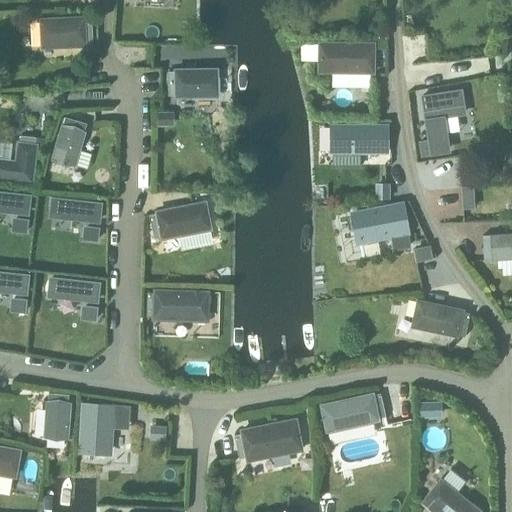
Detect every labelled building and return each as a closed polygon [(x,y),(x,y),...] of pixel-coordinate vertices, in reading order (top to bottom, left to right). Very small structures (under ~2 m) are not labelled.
[(89,22),(89,18),(42,20),(44,52),(90,50),(89,46),(95,46),(95,21),(89,22)] [(378,77),(379,44),(321,44),(321,76),(378,77)] [(174,71),(168,71),(169,96),(174,95),(175,99),(219,98),(219,68),(174,68),(174,70),(174,71)] [(427,140),(418,141),(420,157),(430,156),(451,152),(445,118),(445,116),(465,113),(464,105),(462,90),(461,87),(421,94),(420,94),(421,100),(422,106),(424,119),(427,140)] [(157,127),(170,127),(170,111),(157,111),(157,127)] [(62,124),(51,159),(63,166),(76,166),(77,165),(88,168),(92,153),(81,150),(87,131),(85,131),(88,123),(66,116),(64,124),(62,124)] [(389,123),(329,123),(329,154),(347,154),(386,154),(389,154),(389,141),(389,136),(389,123)] [(37,146),(38,140),(23,138),(22,144),(20,144),(18,163),(0,161),(0,182),(35,186),(39,146),(37,146)] [(390,187),(376,187),(376,202),(389,202),(390,187)] [(0,190),(0,212),(28,216),(31,194),(0,190)] [(100,224),(102,202),(50,197),(48,218),(100,224)] [(162,237),(214,227),(208,197),(156,206),(157,210),(150,211),(155,235),(161,234),(162,237)] [(360,209),(349,211),(356,245),(392,238),(394,251),(411,247),(409,235),(410,235),(409,230),(406,214),(404,201),(362,209),(360,209)] [(15,218),(13,232),(27,234),(29,219),(15,218)] [(87,226),(86,240),(98,241),(99,227),(87,226)] [(495,257),(511,256),(511,229),(493,230),(493,232),(485,232),(487,257),(494,256),(495,257)] [(430,249),(414,252),(417,266),(433,262),(430,249)] [(0,292),(27,296),(29,274),(0,270),(0,292)] [(100,282),(48,276),(46,297),(97,303),(100,282)] [(210,318),(211,287),(155,284),(155,289),(148,289),(148,313),(154,313),(154,316),(210,318)] [(467,334),(472,310),(467,309),(468,306),(419,296),(413,325),(462,335),(462,333),(467,334)] [(11,312),(24,313),(26,299),(13,297),(11,312)] [(85,305),(84,320),(96,321),(98,307),(85,305)] [(377,392),(376,389),(323,401),(329,430),(383,418),(382,415),(388,414),(383,390),(377,392)] [(59,437),(71,436),(74,399),(71,398),(71,391),(51,390),(50,396),(48,397),(45,433),(59,437)] [(442,398),(419,398),(420,415),(442,414),(442,398)] [(84,402),(81,453),(112,455),(114,428),(129,429),(131,405),(84,402)] [(248,460),(306,448),(299,415),(241,426),(242,431),(236,432),(241,456),(247,455),(248,460)] [(152,425),(151,440),(165,441),(166,426),(152,425)] [(25,445),(0,440),(0,470),(19,474),(25,445)] [(483,511),(486,509),(443,476),(423,500),(438,511),(483,511)]
